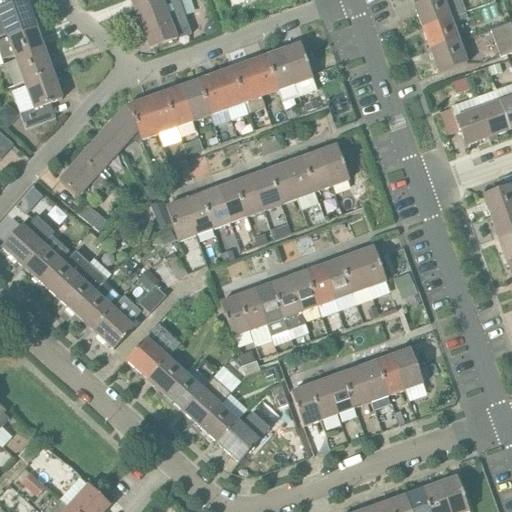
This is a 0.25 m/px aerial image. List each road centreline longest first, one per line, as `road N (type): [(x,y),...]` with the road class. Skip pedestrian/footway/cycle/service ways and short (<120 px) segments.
road 1 (residential): [(176,468),(222,502),(257,506),(504,419)]
road 2 (residential): [(504,419),(420,190)]
road 3 (residential): [(0,308),(176,468)]
road 4 (residential): [(129,74),(354,0)]
road 5 (residential): [(420,190),(354,0)]
road 6 (residential): [(0,204),(129,74)]
